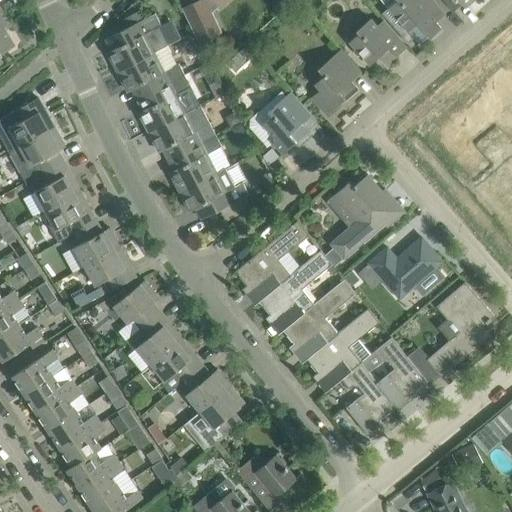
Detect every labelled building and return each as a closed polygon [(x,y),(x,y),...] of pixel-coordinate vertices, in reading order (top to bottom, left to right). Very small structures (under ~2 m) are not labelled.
[(227,0),(198,0),(182,8),(199,42),(222,31),(213,12),(220,5),(221,6),(227,0)] [(397,0),(383,13),(405,38),(410,33),(415,40),(425,31),(431,37),(442,27),(436,21),(445,13),(433,0),(397,0)] [(128,27),(106,38),(112,49),(108,52),(118,71),(168,45),(158,27),(162,25),(155,13),(144,19),(140,10),(123,19),(128,27)] [(15,45),(0,19),(0,18),(2,17),(0,12),(0,57),(2,56),(1,54),(15,45)] [(407,47),(394,32),(383,20),(377,25),(371,18),(357,30),(359,33),(350,41),(371,65),(380,56),(387,65),(407,47)] [(128,91),(132,89),(138,99),(185,74),(179,63),(178,64),(168,45),(118,71),(128,91)] [(362,72),(348,57),(341,49),(319,69),(325,75),(316,83),(321,89),(312,97),(314,100),(327,115),(345,99),(346,100),(359,89),(352,81),(362,72)] [(487,92),(480,98),(511,134),(511,108),(510,106),(511,103),(511,70),(506,76),(505,74),(500,68),(500,69),(499,68),(498,69),(488,78),(487,79),(481,85),(487,92)] [(185,74),(138,99),(143,109),(139,112),(149,131),(186,112),(176,94),(191,86),(185,74)] [(218,80),(209,85),(213,92),(216,97),(225,92),(218,80)] [(311,115),(298,100),(291,91),(268,111),(272,115),(263,123),(277,139),(273,142),(284,153),(296,142),(297,143),(310,132),(302,123),(311,115)] [(0,134),(10,152),(55,128),(39,97),(4,116),(0,119),(0,134)] [(446,129),(438,136),(473,176),(487,164),(468,142),(496,118),(511,136),(511,134),(480,98),(464,112),(463,110),(458,105),(456,106),(446,114),(447,114),(445,116),(446,116),(439,122),(446,129)] [(159,151),(163,149),(169,159),(216,135),(201,105),(186,112),(149,131),(159,151)] [(236,111),(225,117),(231,127),(241,121),(236,111)] [(242,122),(232,128),(237,138),(248,132),(242,122)] [(26,182),(64,161),(58,151),(66,147),(55,128),(10,152),(26,182)] [(226,168),(232,164),(216,135),(169,159),(174,170),(170,172),(180,191),(217,172),(226,168)] [(272,148),(263,155),(269,166),(280,156),(272,148)] [(46,210),(81,191),(64,161),(26,182),(32,193),(35,191),(46,210)] [(511,171),(504,162),(492,172),(500,182),(511,171)] [(217,172),(180,191),(190,211),(194,209),(200,219),(218,211),(249,194),(243,182),(235,186),(226,168),(217,172)] [(266,172),(258,182),(268,190),(276,180),(266,172)] [(344,259),(380,227),(395,214),(379,196),(384,192),(368,174),(353,187),(349,182),(334,195),(350,213),(343,219),(351,228),(332,245),(344,259)] [(75,233),(97,221),(81,191),(46,210),(50,218),(47,220),(58,242),(75,233)] [(0,231),(1,233),(9,228),(2,217),(0,218),(0,231)] [(279,259),(310,235),(298,220),(236,271),(247,285),(252,280),(257,286),(263,281),(270,291),(291,274),(279,259)] [(75,246),(63,253),(73,272),(85,266),(120,246),(110,227),(103,231),(97,221),(75,233),(80,243),(75,246)] [(443,261),(422,237),(397,258),(387,247),(369,262),(400,298),(415,285),(423,294),(444,276),(436,267),(443,261)] [(119,286),(137,277),(120,246),(85,266),(96,285),(108,278),(114,289),(119,286)] [(294,320),(315,303),(303,288),(328,268),(333,275),(339,271),(322,249),(291,274),(270,291),(259,300),(271,314),(276,310),(281,315),(286,311),(294,320)] [(25,269),(33,264),(26,253),(18,258),(25,269)] [(32,280),(40,274),(33,264),(25,269),(32,280)] [(352,270),(344,277),(345,279),(351,286),(360,279),(352,270)] [(317,349),(338,332),(326,318),(357,293),(345,279),(315,303),(294,320),(283,329),(294,343),(300,339),(304,344),(310,340),(317,349)] [(141,328),(161,312),(153,303),(159,297),(145,280),(114,305),(128,323),(133,319),(141,328)] [(427,359),(430,362),(443,377),(487,340),(481,334),(486,330),(483,327),(487,323),(488,324),(492,320),(492,319),(495,316),(466,281),(450,294),(437,306),(448,319),(445,320),(448,323),(451,320),(461,330),(427,359)] [(49,305),(57,300),(45,282),(37,287),(49,305)] [(0,310),(19,298),(14,291),(3,298),(0,293),(0,310)] [(31,316),(24,307),(19,298),(0,310),(0,336),(20,324),(31,316)] [(56,316),(64,310),(57,300),(49,305),(56,316)] [(380,322),(378,320),(386,313),(377,302),(369,308),(368,308),(379,323),(380,322)] [(341,378),(345,375),(362,362),(368,356),(371,354),(359,339),(379,323),(368,308),(338,332),(317,349),(306,358),(318,372),(323,368),(328,373),(333,369),(341,378)] [(151,363),(182,338),(161,312),(141,328),(126,340),(134,349),(138,347),(151,363)] [(0,356),(3,361),(20,350),(43,335),(37,327),(26,334),(20,324),(0,336),(0,356)] [(428,381),(415,366),(392,337),(375,351),(383,361),(389,360),(395,368),(377,383),(387,395),(388,395),(397,387),(405,397),(409,393),(411,395),(428,381)] [(184,380),(203,364),(182,338),(151,363),(165,380),(176,371),(184,380)] [(83,356),(91,351),(84,340),(76,346),(83,356)] [(65,368),(58,358),(52,349),(13,376),(25,394),(65,368)] [(90,367),(98,362),(91,351),(83,356),(90,367)] [(397,406),(388,395),(387,395),(377,383),(369,373),(361,364),(362,363),(362,362),(345,375),(352,385),(359,385),(365,393),(346,408),(366,431),(367,431),(365,429),(378,418),(380,420),(397,406)] [(200,411),(231,385),(218,369),(211,374),(203,364),(184,380),(191,390),(186,394),(200,411)] [(128,374),(121,365),(113,371),(119,380),(128,374)] [(76,386),(71,378),(65,368),(25,394),(37,412),(76,386)] [(107,393),(115,387),(108,377),(99,382),(107,393)] [(200,411),(187,421),(209,448),(215,443),(222,437),(227,434),(242,421),(235,412),(245,403),(231,385),(200,411)] [(49,430),(77,411),(71,401),(82,394),(76,386),(37,412),(49,430)] [(126,405),(122,398),(115,387),(107,393),(118,411),(126,405)] [(511,404),(498,417),(472,439),(486,455),(503,440),(511,450),(511,404)] [(138,423),(131,413),(126,405),(118,411),(130,428),(126,430),(127,431),(138,423)] [(155,406),(149,410),(156,418),(161,414),(155,406)] [(61,448),(100,422),(95,414),(84,421),(77,411),(49,430),(61,448)] [(101,448),(94,437),(105,430),(100,422),(61,448),(72,466),(73,467),(96,451),(101,448)] [(150,441),(145,434),(138,423),(127,431),(139,449),(150,441)] [(473,445),(455,454),(463,470),(481,461),(473,445)] [(154,465),(162,460),(155,449),(147,454),(154,465)] [(79,488),(119,462),(114,454),(103,461),(96,451),(73,467),(72,466),(67,469),(79,488)] [(238,471),(255,493),(268,508),(279,499),(276,496),(297,479),(277,454),(266,463),(258,454),(243,467),(238,471)] [(154,465),(152,466),(159,477),(166,486),(174,480),(178,477),(176,474),(172,468),(170,469),(169,470),(162,460),(160,461),(154,465)] [(91,506),(120,487),(113,477),(124,470),(119,462),(79,488),(91,506)] [(421,480),(426,490),(447,480),(440,466),(421,480)] [(178,477),(174,480),(179,488),(183,485),(189,480),(191,478),(183,468),(178,472),(176,474),(178,477)] [(466,511),(457,492),(453,482),(429,493),(437,511),(466,511)] [(95,511),(122,511),(143,498),(137,490),(126,497),(120,487),(91,506),(95,511)] [(214,489),(193,506),(197,511),(250,511),(240,499),(233,490),(222,499),(214,489)]
